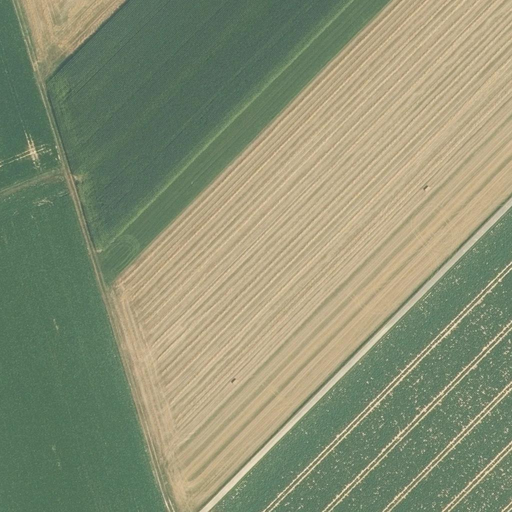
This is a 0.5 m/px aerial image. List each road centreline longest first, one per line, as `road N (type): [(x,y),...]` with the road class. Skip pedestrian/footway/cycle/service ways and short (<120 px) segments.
road 1 (track): [(173,511),(15,0)]
road 2 (track): [(200,511),(511,200)]
